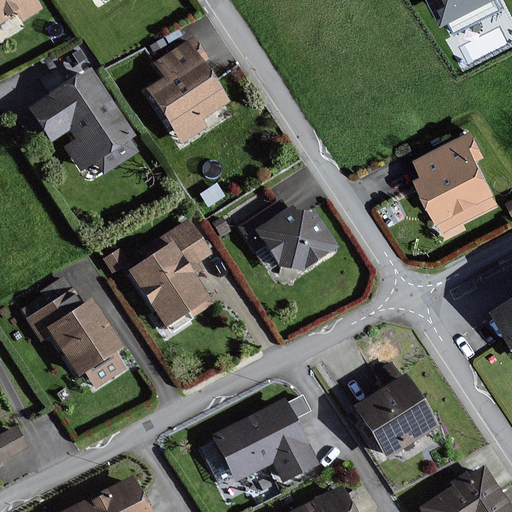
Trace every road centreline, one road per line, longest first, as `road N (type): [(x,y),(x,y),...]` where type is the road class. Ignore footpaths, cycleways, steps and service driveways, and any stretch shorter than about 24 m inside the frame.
road 1 (residential): [(0,502),(412,296)]
road 2 (residential): [(217,0),(412,296)]
road 3 (residential): [(412,296),(511,441)]
